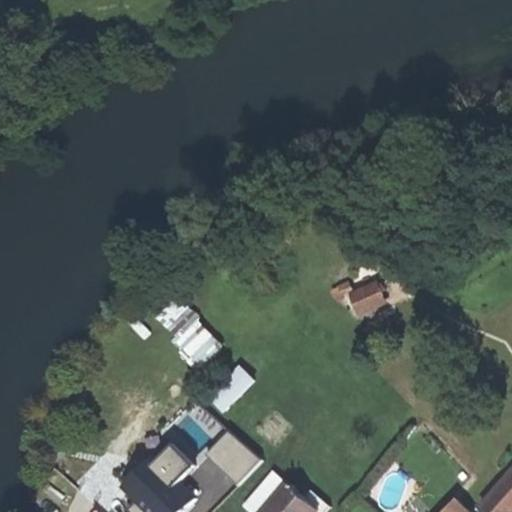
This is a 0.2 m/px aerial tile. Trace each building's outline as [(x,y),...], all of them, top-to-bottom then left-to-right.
[(363,313),(387,302),(380,285),(355,296),(363,313)] [(183,298),(162,321),(209,364),(230,342),(183,298)] [(229,410),(262,379),(251,367),(274,345),(269,340),(213,392),(229,410)] [(232,432),(209,456),(241,486),(264,463),(232,432)] [(147,507),(152,511),(185,511),(198,499),(182,483),(199,466),(177,445),(160,461),(156,457),(127,487),(140,500),(147,507)] [(247,506),(253,511),(267,511),(290,486),(276,473),(247,506)] [(511,511),(511,474),(484,507),(489,511),(511,511)] [(319,511),(321,511),(291,485),(290,486),(267,511),(319,511)] [(129,511),(142,511),(147,507),(140,500),(129,511)] [(471,511),(459,500),(446,511),(471,511)]
